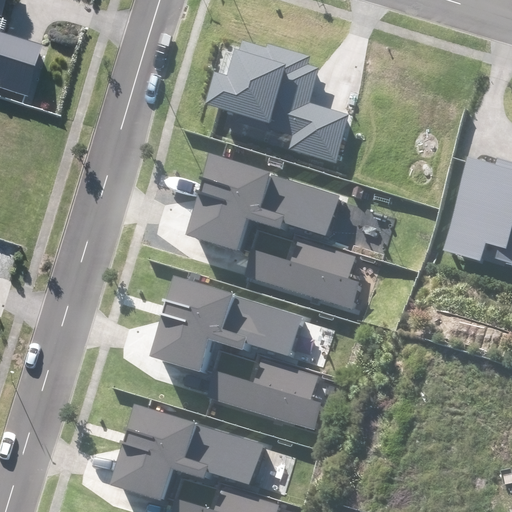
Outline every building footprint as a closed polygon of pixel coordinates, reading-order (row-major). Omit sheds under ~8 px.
[(0,0),(0,83),(28,92),(42,44),(0,31),(0,14),(1,15),(5,0),(0,0)] [(288,150),(335,163),(348,116),(309,105),(319,66),(308,63),(311,55),(269,44),(268,48),(241,40),(238,51),(234,50),(227,77),(213,73),(204,107),(293,131),(288,150)] [(249,277),(356,310),(364,284),(350,279),(357,255),(283,232),(286,222),(329,235),(341,196),(212,156),(187,236),(241,253),(250,222),(265,227),(249,277)] [(441,250),(480,260),(485,244),(498,247),(495,258),(511,262),(511,162),(496,159),(494,166),(465,158),(441,250)] [(210,397),(316,431),(325,404),(310,400),(318,376),(244,353),(247,342),(290,356),(302,317),(173,276),(147,356),(202,373),(211,343),(226,347),(210,397)] [(175,511),(276,511),(279,504),(205,481),(208,470),(251,484),(264,445),(134,404),(109,484),(163,501),(173,471),(187,475),(175,511)]
